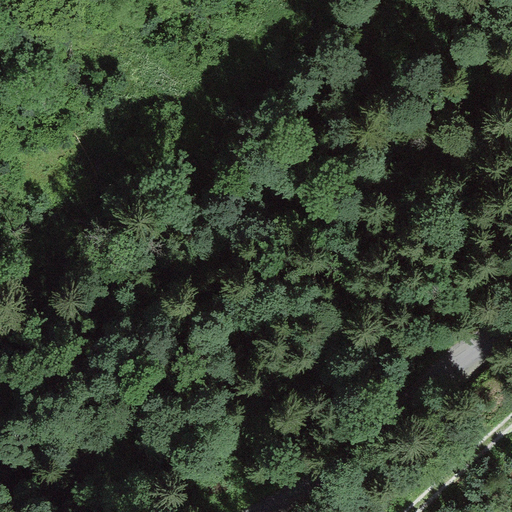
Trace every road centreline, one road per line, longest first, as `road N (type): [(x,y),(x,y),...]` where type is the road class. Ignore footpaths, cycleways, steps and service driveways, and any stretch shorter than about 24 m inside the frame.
road 1 (unclassified): [(511,325),(331,469),(260,511)]
road 2 (track): [(511,425),(416,511)]
